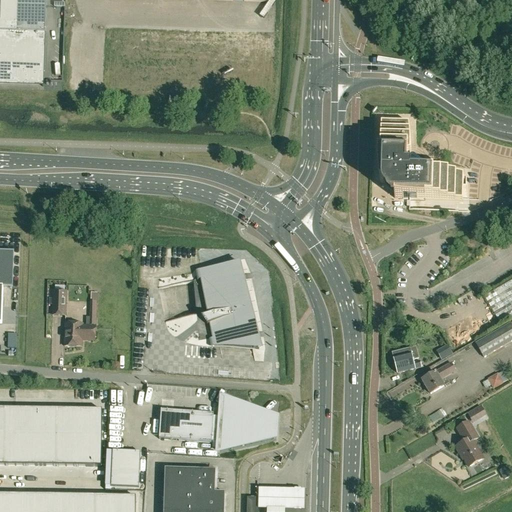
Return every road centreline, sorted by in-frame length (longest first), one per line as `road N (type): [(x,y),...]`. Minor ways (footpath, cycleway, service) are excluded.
road 1 (unclassified): [(375,511),(377,295),(367,260),(511,199)]
road 2 (primary): [(347,511),(347,320),(327,265),(296,224)]
road 3 (unclassified): [(297,389),(0,368)]
road 4 (primary): [(272,235),(323,318),(322,511)]
road 5 (primary): [(281,211),(199,172),(0,157)]
road 6 (primary): [(0,179),(200,195),(272,235)]
road 7 (secondary): [(316,71),(311,167),(281,211)]
road 8 (unclassified): [(150,511),(152,461),(230,463)]
road 9 (secondary): [(446,103),(413,75),(335,64)]
